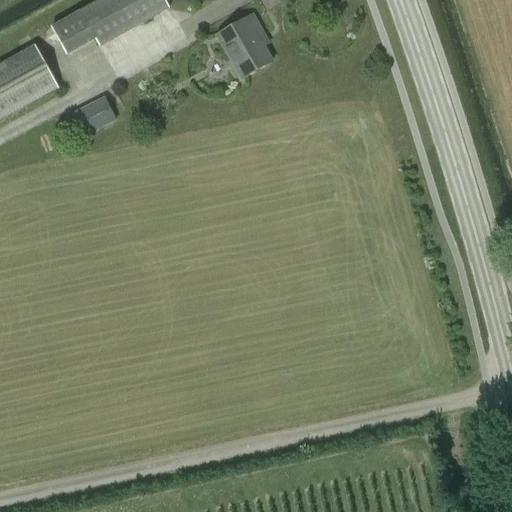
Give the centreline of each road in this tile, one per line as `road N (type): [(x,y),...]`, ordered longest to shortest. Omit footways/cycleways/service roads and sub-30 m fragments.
road 1 (unclassified): [(0,503),(511,401)]
road 2 (secondary): [(511,370),(403,0)]
